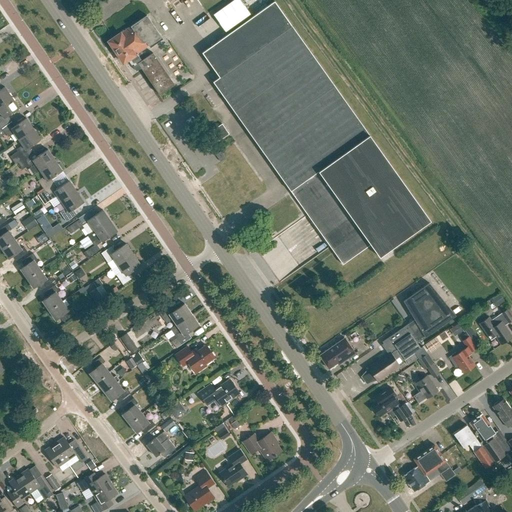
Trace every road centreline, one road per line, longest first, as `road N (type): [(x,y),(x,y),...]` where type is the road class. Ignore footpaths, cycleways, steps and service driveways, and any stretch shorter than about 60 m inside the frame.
road 1 (residential): [(188,269),(2,0)]
road 2 (residential): [(230,511),(298,463),(303,439),(188,269)]
road 3 (tertiary): [(219,247),(48,0)]
road 4 (tertiary): [(366,462),(219,247)]
road 5 (unclassified): [(366,462),(511,365)]
road 6 (residential): [(48,361),(188,269)]
road 7 (residential): [(163,511),(74,400)]
